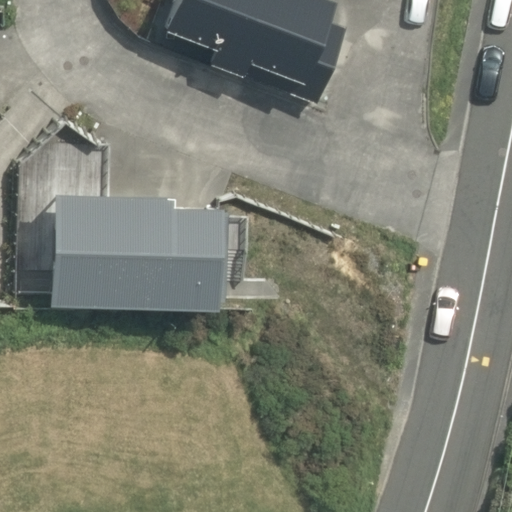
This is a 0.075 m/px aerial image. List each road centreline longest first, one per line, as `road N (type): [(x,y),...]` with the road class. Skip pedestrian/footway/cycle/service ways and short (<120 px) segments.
road 1 (residential): [(497,240),(123,96),(85,60),(68,0)]
road 2 (residential): [(423,511),(497,240)]
